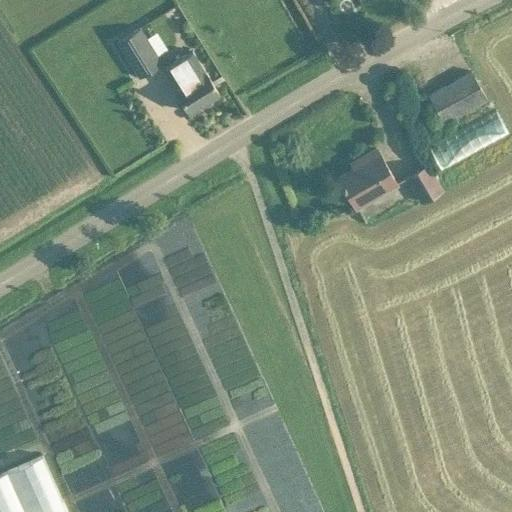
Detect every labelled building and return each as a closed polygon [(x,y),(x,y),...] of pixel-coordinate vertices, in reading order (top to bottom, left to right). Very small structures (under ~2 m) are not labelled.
[(118,41),(140,77),(162,63),(140,27),(118,41)] [(219,92),(209,75),(206,71),(192,50),(164,67),(177,89),(176,89),(189,111),(219,92)] [(487,98),(481,88),(472,70),(430,93),(445,122),(487,98)] [(511,125),(508,116),(438,148),(449,171),(511,142),(511,125)] [(357,206),(372,197),(397,183),(387,165),(377,147),(361,156),(364,161),(339,176),(343,183),(342,184),(344,187),(346,186),(357,206)] [(408,176),(423,201),(442,190),(427,165),(408,176)] [(0,511),(67,511),(42,454),(0,472),(0,511)]
